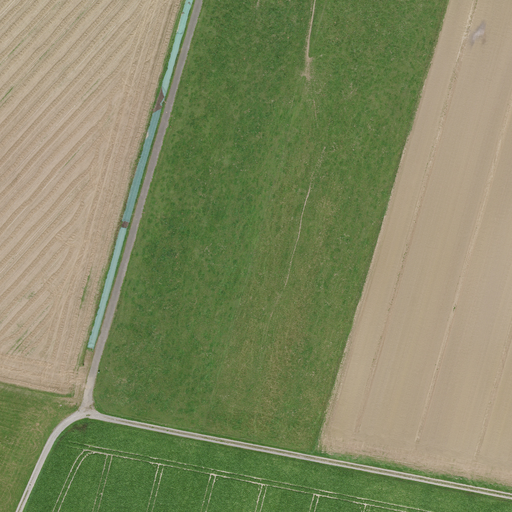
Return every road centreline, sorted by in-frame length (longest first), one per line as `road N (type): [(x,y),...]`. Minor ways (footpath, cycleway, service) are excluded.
road 1 (track): [(20,511),(50,446),(86,414),(511,497)]
road 2 (track): [(200,0),(86,414)]
